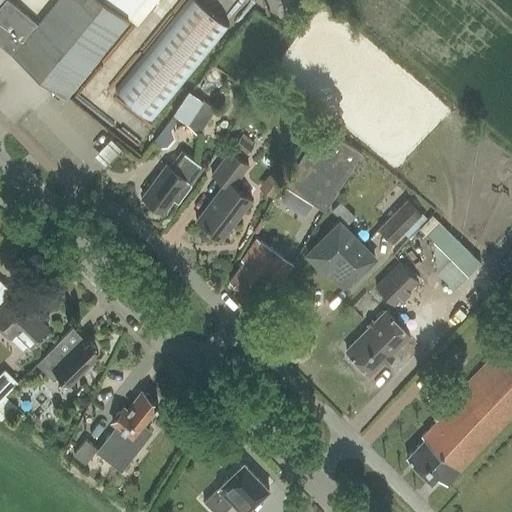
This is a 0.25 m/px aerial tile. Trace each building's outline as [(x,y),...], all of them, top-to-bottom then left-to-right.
[(0,0),(0,40),(65,94),(128,17),(138,25),(157,0),(0,0)] [(153,120),(231,26),(197,0),(188,0),(117,91),(153,120)] [(173,113),(201,131),(216,108),(188,90),(173,113)] [(320,125),(283,184),(324,210),(362,152),(320,125)] [(191,184),(203,166),(182,151),(170,167),(166,164),(142,196),(163,212),(187,181),(191,184)] [(196,219),(222,239),(252,200),(233,185),(248,165),(230,151),(212,175),(224,184),(196,219)] [(405,200),(378,228),(393,243),(421,215),(405,200)] [(356,217),(341,203),(333,211),(347,225),(356,217)] [(351,282),(374,258),(338,223),(307,255),(325,273),(333,265),(351,282)] [(230,280),(255,299),(284,256),(256,238),(241,259),(243,260),(230,280)] [(460,286),(489,258),(471,240),(442,268),(460,286)] [(394,305),(419,280),(400,261),(375,286),(394,305)] [(0,287),(0,329),(1,328),(12,338),(16,333),(30,347),(49,329),(34,315),(42,306),(20,284),(9,295),(1,287),(0,287)] [(370,375),(410,335),(386,311),(346,351),(370,375)] [(94,352),(95,351),(95,347),(90,342),(86,342),(85,344),(81,340),(66,354),(56,344),(37,364),(54,381),(59,376),(69,385),(98,356),(94,352)] [(439,387),(428,398),(441,411),(435,418),(438,420),(422,436),(425,439),(407,457),(431,481),(436,475),(446,485),(511,418),(511,345),(509,343),(463,389),(456,382),(445,383),(439,388),(439,387)] [(0,399),(18,382),(5,369),(0,373),(0,399)] [(149,432),(141,426),(158,404),(155,402),(148,392),(146,395),(142,392),(127,412),(123,408),(113,422),(117,425),(97,452),(120,470),(149,432)] [(85,439),(74,455),(85,464),(97,448),(85,439)] [(223,511),(233,504),(234,504),(241,511),(245,511),(269,488),(244,463),(218,488),(218,487),(204,500),(214,511),(223,511)]
